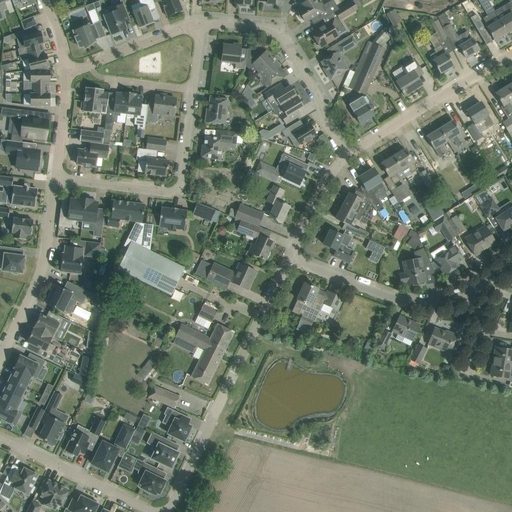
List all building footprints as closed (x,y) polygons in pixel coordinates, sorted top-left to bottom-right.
[(5,2),(10,0),(0,0),(0,20),(6,18),(3,11),(8,9),(5,2)] [(156,8),(154,3),(152,0),(138,0),(142,7),(133,11),(133,13),(139,28),(153,22),(149,11),(156,8)] [(152,0),(154,3),(161,1),(167,17),(183,11),(178,0),(152,0)] [(314,24),(335,12),(339,9),(332,0),(331,0),(323,5),(321,2),(318,4),(314,0),(308,0),(302,4),(304,7),(298,10),(305,22),(311,18),(314,24)] [(462,4),(458,6),(461,12),(465,10),(472,22),(478,18),(468,0),(462,4)] [(487,0),(481,0),(488,12),(493,10),(487,0)] [(511,0),(508,0),(510,2),(494,12),(507,33),(509,32),(510,33),(511,32),(511,0)] [(339,9),(335,12),(340,20),(357,9),(352,1),(339,9)] [(97,13),(101,11),(98,2),(93,3),(97,13)] [(93,4),(85,7),(88,13),(95,9),(93,4)] [(125,28),(123,23),(130,20),(124,4),(122,5),(110,9),(111,13),(104,16),(111,34),(113,34),(115,35),(119,34),(119,31),(126,29),(125,28)] [(394,10),(386,14),(394,27),(401,22),(394,10)] [(494,41),(507,33),(494,12),(483,18),(488,27),(486,28),(494,41)] [(445,13),(438,17),(443,28),(444,29),(442,30),(446,39),(449,43),(457,39),(455,34),(450,24),(447,18),(445,13)] [(36,25),(33,17),(21,21),(24,30),(36,25)] [(436,33),(428,37),(435,48),(433,49),(439,58),(433,61),(435,64),(440,73),(441,73),(442,75),(448,71),(447,69),(453,65),(448,57),(446,54),(438,42),(440,41),(440,42),(446,39),(442,30),(438,21),(436,17),(430,20),(432,23),(431,24),(436,33)] [(320,47),(329,42),(338,36),(333,27),(338,24),(335,19),(312,33),(320,47)] [(480,20),(473,24),(486,45),(492,41),(480,20)] [(98,39),(106,36),(100,21),(92,24),(93,26),(89,27),(89,25),(88,25),(73,31),(75,37),(75,38),(76,38),(77,41),(76,41),(77,42),(79,47),(83,46),(85,48),(93,43),(92,42),(94,41),(95,42),(94,40),(97,38),(98,39)] [(43,43),(40,32),(25,36),(24,30),(10,35),(11,40),(17,38),(20,48),(20,49),(42,43),(43,43)] [(465,43),(459,47),(460,49),(465,58),(466,58),(467,60),(473,56),(472,54),(479,50),(474,41),(472,39),(468,31),(461,36),(465,43)] [(342,52),(356,44),(352,37),(338,45),(342,52)] [(383,49),(372,44),(368,42),(357,69),(349,87),(364,93),(383,49)] [(45,55),(42,43),(20,49),(20,48),(17,49),(20,61),(22,61),(22,60),(28,59),(45,55)] [(247,49),(240,49),(234,48),(234,46),(223,45),(221,62),(235,63),(235,68),(245,69),(245,65),(247,49)] [(258,72),(273,58),(266,51),(260,56),(254,50),(247,49),(245,65),(249,69),(254,68),(258,72)] [(330,79),(339,74),(347,69),(337,53),(322,62),(327,71),(326,71),(330,79)] [(30,70),(46,66),(49,66),(46,54),(45,55),(28,59),(30,70)] [(273,73),(275,71),(280,66),(273,58),(258,72),(262,77),(259,80),(267,88),(282,79),(277,73),(275,75),(273,73)] [(421,70),(415,62),(414,59),(402,67),(407,75),(396,82),(401,91),(402,93),(403,93),(405,95),(421,85),(415,74),(421,70)] [(48,82),(49,82),(49,71),(46,71),(46,66),(30,70),(30,82),(48,82)] [(30,82),(23,82),(23,94),(30,94),(48,94),(48,82),(30,82)] [(281,84),(264,94),(270,104),(270,103),(270,104),(273,110),(298,95),(296,91),(294,92),(290,86),(284,89),(281,84)] [(238,86),(234,92),(240,96),(244,90),(238,86)] [(511,93),(508,86),(496,94),(501,102),(503,106),(502,107),(509,119),(502,123),(509,133),(511,138),(511,93)] [(106,115),(107,104),(109,93),(103,93),(103,90),(86,87),(84,102),(82,103),(81,109),(83,110),(83,112),(106,115)] [(126,115),(129,93),(122,92),(122,94),(116,93),(114,105),(107,104),(106,115),(104,130),(112,131),(113,122),(117,123),(117,116),(120,116),(120,114),(126,115)] [(144,130),(145,122),(147,109),(140,108),(142,97),(136,96),(136,94),(129,93),(126,115),(133,116),(132,118),(135,118),(134,125),(138,125),(137,129),(144,130)] [(30,106),(49,106),(49,94),(48,94),(30,94),(30,106)] [(284,113),(280,115),(280,116),(286,125),(289,122),(298,117),(300,116),(297,110),(303,106),(299,100),(301,99),(298,95),(280,106),(284,113)] [(351,103),(348,105),(360,124),(374,116),(362,96),(360,98),(358,95),(349,101),(351,103)] [(176,99),(155,96),(154,109),(147,108),(147,109),(145,122),(156,124),(157,114),(174,116),(175,110),(177,110),(177,105),(175,104),(176,99)] [(207,110),(205,122),(213,123),(213,124),(217,125),(217,123),(223,124),(225,110),(227,110),(228,100),(218,99),(218,98),(210,97),(208,110),(207,110)] [(252,98),(246,102),(250,109),(256,106),(252,98)] [(487,114),(486,111),(481,103),(467,111),(475,125),(468,129),(475,141),(483,136),(478,129),(491,121),(487,114)] [(42,113),(7,108),(6,117),(15,118),(14,127),(22,128),(21,136),(45,139),(47,122),(41,121),(42,113)] [(460,133),(458,129),(452,120),(439,128),(447,142),(452,138),(458,147),(465,142),(460,134),(460,133)] [(309,123),(304,126),(300,128),(297,122),(284,130),(281,132),(285,138),(288,136),(290,140),(293,140),(297,139),(300,145),(306,142),(306,143),(311,140),(311,139),(317,135),(314,132),(315,131),(312,126),(311,127),(309,123)] [(442,145),(447,142),(439,128),(426,137),(434,150),(435,149),(440,158),(448,153),(442,145)] [(102,144),(104,133),(81,130),(79,141),(95,143),(102,144)] [(235,149),(236,145),(237,133),(222,131),(221,141),(218,141),(218,138),(205,137),(204,148),(202,148),(201,157),(211,159),(218,160),(220,160),(221,153),(222,147),(231,148),(235,149)] [(483,151),(493,146),(489,138),(479,144),(483,151)] [(164,152),(166,141),(148,139),(146,150),(157,151),(164,152)] [(1,140),(0,147),(0,149),(0,150),(1,152),(3,153),(5,153),(5,152),(17,153),(15,168),(27,169),(37,171),(37,169),(39,168),(40,161),(38,161),(40,151),(21,149),(22,143),(7,141),(1,140)] [(75,156),(75,158),(75,160),(77,161),(76,164),(83,165),(84,166),(84,167),(86,168),(88,168),(90,168),(91,167),(91,166),(95,166),(96,157),(106,158),(108,149),(116,150),(117,146),(108,145),(102,144),(95,143),(94,150),(90,150),(90,152),(78,150),(78,154),(76,155),(75,156)] [(157,151),(146,150),(137,149),(136,159),(146,161),(144,174),(146,174),(146,175),(154,176),(154,175),(166,177),(168,161),(156,159),(157,151)] [(418,170),(411,158),(405,150),(393,157),(402,171),(407,167),(411,174),(418,170)] [(308,166),(299,162),(288,156),(285,163),(289,165),(283,178),(289,181),(298,185),(301,179),(302,179),(303,178),(302,177),(304,172),(305,172),(308,166)] [(393,157),(381,164),(387,173),(394,184),(400,180),(396,174),(402,171),(393,157)] [(255,172),(260,174),(275,182),(279,172),(259,163),(255,172)] [(505,165),(494,173),(498,180),(510,172),(508,170),(507,169),(505,165)] [(360,178),(365,187),(361,189),(376,211),(384,206),(377,194),(385,188),(374,169),(360,178)] [(429,191),(435,188),(425,170),(419,174),(429,191)] [(0,186),(8,187),(6,203),(14,204),(13,206),(20,207),(21,205),(35,207),(37,190),(12,186),(13,178),(0,176),(0,186)] [(402,184),(391,191),(398,203),(410,196),(402,184)] [(283,191),(274,187),(267,201),(275,205),(269,217),(282,223),(289,207),(278,202),(283,191)] [(372,205),(367,198),(363,193),(355,188),(351,195),(349,193),(342,206),(368,220),(370,221),(373,216),(368,213),(372,205)] [(492,199),(490,201),(483,191),(480,192),(482,196),(476,200),(481,206),(488,217),(499,210),(492,199)] [(393,196),(388,199),(396,212),(401,209),(393,196)] [(82,221),(85,199),(77,198),(77,200),(70,199),(68,213),(60,212),(58,227),(71,229),(72,220),(82,221)] [(473,204),(469,198),(463,202),(467,208),(473,204)] [(82,221),(82,223),(92,224),(91,230),(94,230),(93,236),(101,238),(103,222),(95,221),(98,203),(93,202),(93,200),(85,199),(82,221)] [(112,211),(111,217),(108,216),(107,226),(118,228),(119,220),(142,223),(144,205),(113,201),(113,203),(111,204),(110,209),(112,211)] [(197,203),(192,214),(211,222),(215,210),(197,203)] [(238,204),(233,217),(235,218),(241,220),(258,227),(262,216),(250,211),(251,209),(240,205),(238,204)] [(365,225),(368,220),(342,206),(335,219),(345,223),(342,229),(345,230),(356,234),(366,238),(368,233),(359,228),(358,230),(350,225),(353,218),(365,225)] [(0,217),(8,218),(9,210),(0,208),(0,217)] [(161,208),(160,215),(159,227),(169,228),(169,230),(175,231),(176,229),(184,230),(187,211),(177,210),(177,209),(171,208),(171,209),(161,208)] [(379,210),(382,217),(387,215),(384,208),(379,210)] [(511,208),(496,219),(505,233),(511,228),(511,208)] [(403,211),(398,214),(404,224),(409,221),(403,211)] [(419,219),(424,226),(430,222),(425,215),(419,219)] [(434,222),(431,224),(436,232),(440,230),(447,241),(456,236),(443,216),(443,215),(433,221),(434,222)] [(11,233),(13,233),(13,238),(25,240),(26,235),(31,236),(33,221),(13,218),(11,233)] [(237,231),(246,235),(247,232),(257,236),(260,228),(258,227),(241,220),(237,231)] [(402,241),(407,228),(397,225),(393,237),(402,241)] [(152,228),(145,227),(137,226),(129,241),(131,242),(150,251),(152,228)] [(226,232),(225,228),(221,226),(217,229),(218,234),(222,235),(226,232)] [(495,242),(489,234),(486,228),(473,236),(472,235),(465,239),(470,247),(475,256),(482,251),(495,242)] [(342,236),(330,230),(329,231),(328,230),(325,236),(327,237),(323,244),(336,250),(333,256),(349,263),(355,251),(346,247),(351,237),(344,233),(342,236)] [(416,233),(410,230),(408,235),(418,242),(419,239),(416,233)] [(273,242),(264,238),(260,236),(255,246),(252,245),(248,253),(263,260),(264,259),(265,260),(273,242)] [(63,254),(61,271),(80,274),(82,256),(99,258),(100,243),(80,241),(79,249),(65,247),(64,254),(63,254)] [(369,241),(365,249),(372,252),(368,260),(376,264),(377,263),(381,255),(382,254),(385,248),(369,241)] [(395,253),(401,243),(398,241),(392,251),(395,253)] [(184,268),(150,251),(131,242),(118,269),(171,295),(184,268)] [(14,255),(14,248),(0,246),(0,262),(3,263),(2,271),(12,272),(12,273),(14,274),(15,274),(17,274),(18,274),(18,273),(22,273),(22,271),(24,272),(24,270),(25,269),(25,267),(24,265),(23,265),(24,257),(14,255)] [(463,260),(458,251),(455,246),(445,251),(447,254),(435,261),(444,275),(458,266),(457,264),(463,260)] [(427,257),(415,259),(402,262),(405,274),(401,275),(403,284),(407,283),(407,285),(412,284),(413,286),(421,284),(420,283),(426,282),(424,276),(435,274),(431,264),(427,257)] [(256,272),(241,265),(239,264),(235,272),(214,263),(212,266),(206,279),(226,289),(229,281),(247,289),(251,280),(252,280),(256,272)] [(63,290),(55,286),(51,294),(49,293),(44,303),(48,305),(48,304),(63,312),(69,298),(82,305),(88,292),(67,282),(63,290)] [(296,308),(294,312),(300,315),(297,322),(309,328),(313,321),(314,322),(320,310),(323,303),(333,308),(337,310),(339,307),(343,298),(328,292),(327,294),(318,290),(318,289),(305,283),(297,299),(298,300),(294,307),(296,308)] [(211,322),(216,311),(204,305),(198,316),(211,322)] [(34,328),(54,338),(64,319),(49,311),(46,318),(40,315),(38,320),(36,319),(33,325),(35,326),(34,328)] [(412,341),(415,335),(419,326),(399,316),(392,331),(405,337),(402,342),(410,346),(412,341)] [(179,330),(176,336),(197,347),(204,351),(220,358),(233,333),(224,328),(217,325),(210,338),(182,324),(179,330)] [(54,339),(54,338),(34,328),(33,331),(31,330),(28,336),(30,337),(27,342),(40,348),(37,354),(52,362),(56,355),(52,353),(55,347),(49,343),(51,338),(54,339)] [(428,344),(440,349),(450,353),(457,336),(446,332),(445,333),(435,329),(428,344)] [(383,351),(385,347),(391,334),(384,330),(376,347),(383,351)] [(339,339),(317,333),(315,338),(338,344),(339,339)] [(375,346),(366,342),(363,351),(373,354),(376,349),(374,348),(375,346)] [(418,345),(411,360),(412,360),(419,364),(420,360),(426,349),(418,345)] [(511,348),(506,348),(506,349),(495,347),(493,361),(511,364),(511,357),(511,348)] [(200,360),(192,377),(207,385),(220,358),(204,351),(200,360)] [(42,368),(45,361),(30,353),(27,359),(20,356),(19,358),(18,358),(14,366),(15,366),(14,368),(15,369),(15,368),(31,376),(31,377),(36,379),(41,368),(42,368)] [(145,380),(158,365),(151,359),(138,374),(145,380)] [(511,372),(510,372),(511,364),(493,361),(490,375),(501,377),(501,379),(511,380),(511,372)] [(25,387),(31,377),(31,376),(15,368),(15,369),(9,380),(25,387)] [(81,377),(78,385),(85,388),(89,381),(81,377)] [(20,399),(25,387),(9,380),(4,391),(20,399)] [(174,408),(179,397),(153,386),(149,397),(174,408)] [(47,398),(51,391),(46,389),(42,396),(47,398)] [(20,399),(4,391),(0,398),(0,403),(16,411),(22,400),(20,399)] [(45,410),(53,414),(62,396),(54,392),(45,410)] [(44,405),(47,398),(42,396),(39,403),(44,405)] [(0,403),(0,421),(1,422),(1,421),(6,424),(7,422),(15,426),(21,414),(16,411),(0,403)] [(184,441),(186,438),(188,438),(191,432),(189,431),(191,427),(179,421),(182,415),(167,408),(164,415),(165,415),(162,423),(171,427),(168,434),(184,441)] [(39,422),(42,415),(35,412),(32,419),(39,422)] [(65,424),(49,416),(45,424),(38,438),(48,442),(47,444),(52,447),(53,445),(54,446),(58,439),(60,440),(63,432),(61,431),(65,424)] [(35,430),(39,422),(32,419),(28,426),(35,430)] [(70,440),(65,451),(66,451),(65,453),(72,456),(73,455),(77,456),(79,452),(83,454),(86,449),(89,443),(90,440),(96,443),(105,423),(96,419),(90,431),(88,430),(85,436),(75,431),(74,433),(72,432),(68,439),(70,440)] [(119,446),(126,449),(135,430),(124,425),(119,434),(113,448),(100,441),(94,452),(97,454),(92,464),(94,465),(93,466),(99,469),(100,468),(107,471),(119,446)] [(174,467),(177,460),(175,460),(178,453),(168,448),(171,442),(152,432),(147,443),(153,446),(151,450),(155,451),(151,459),(171,468),(172,466),(174,467)] [(146,472),(149,465),(137,459),(132,468),(138,471),(138,473),(138,475),(139,476),(140,477),(142,478),(139,484),(142,485),(141,488),(155,495),(156,493),(159,494),(160,492),(161,493),(164,487),(163,486),(165,481),(146,472)] [(7,476),(0,490),(0,495),(8,503),(15,489),(28,495),(29,493),(32,494),(35,487),(33,486),(38,475),(24,468),(22,472),(15,469),(11,478),(7,476)] [(68,490),(49,480),(41,497),(43,498),(41,503),(55,510),(58,505),(60,506),(61,505),(62,506),(67,497),(65,496),(68,490)] [(63,511),(94,511),(98,505),(96,504),(97,502),(90,498),(88,500),(81,496),(73,511),(66,508),(63,511)] [(26,511),(38,511),(41,506),(32,502),(26,511)]
